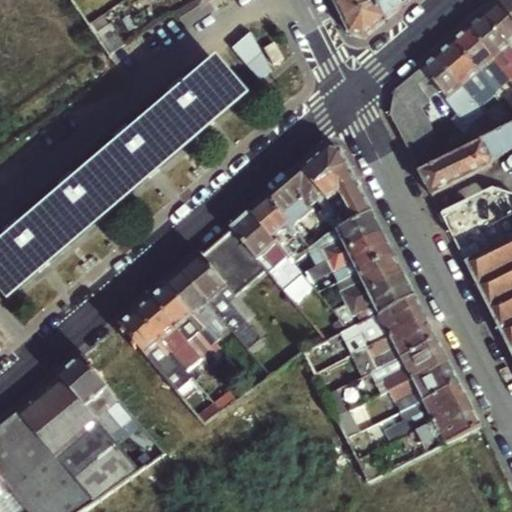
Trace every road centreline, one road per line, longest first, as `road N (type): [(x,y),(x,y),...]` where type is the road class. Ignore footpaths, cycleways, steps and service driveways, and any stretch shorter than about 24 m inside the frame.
road 1 (residential): [(0,393),(347,98)]
road 2 (residential): [(511,422),(347,98)]
road 3 (residential): [(347,98),(460,0)]
